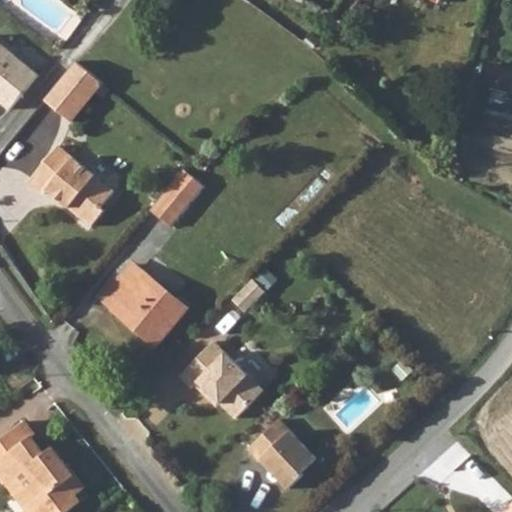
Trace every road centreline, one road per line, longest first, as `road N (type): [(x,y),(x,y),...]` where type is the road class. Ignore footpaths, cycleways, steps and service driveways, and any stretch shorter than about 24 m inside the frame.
road 1 (residential): [(179,511),(0,284)]
road 2 (unclassified): [(511,355),(345,511)]
road 3 (residential): [(0,140),(109,0)]
